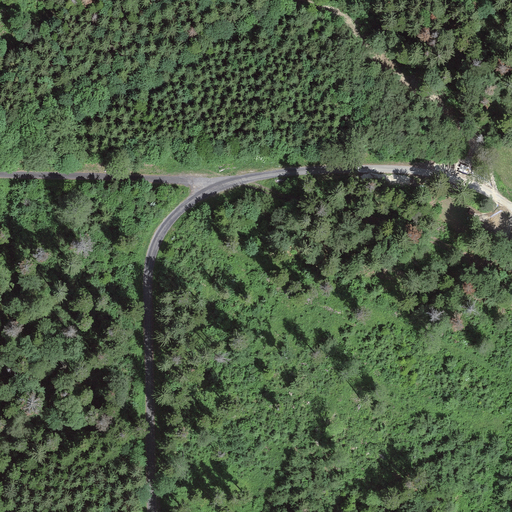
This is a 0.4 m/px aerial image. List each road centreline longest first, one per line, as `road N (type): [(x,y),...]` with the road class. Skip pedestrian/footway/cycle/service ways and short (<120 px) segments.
road 1 (unclassified): [(152,511),(148,278),(156,242),(184,207),(240,180),(356,168),(441,175),(511,207)]
road 2 (track): [(0,175),(233,182)]
